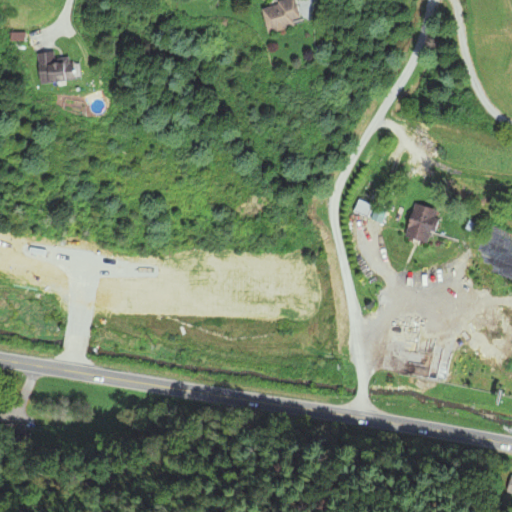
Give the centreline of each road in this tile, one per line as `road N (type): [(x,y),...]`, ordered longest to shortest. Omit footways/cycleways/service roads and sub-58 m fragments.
road 1 (primary): [(417,426),(0,357)]
road 2 (residential): [(362,384),(333,198),(414,57),(428,0)]
